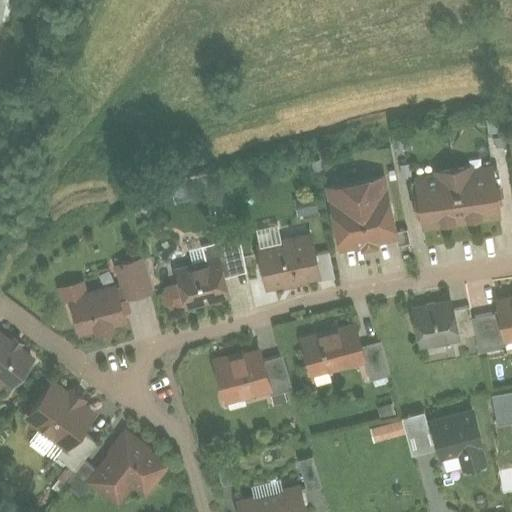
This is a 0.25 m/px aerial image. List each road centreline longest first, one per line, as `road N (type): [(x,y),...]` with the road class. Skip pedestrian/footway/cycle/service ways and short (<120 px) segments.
road 1 (residential): [(511,266),(303,300),(185,333),(147,352),(125,399)]
road 2 (residential): [(0,296),(125,399)]
road 3 (residential): [(125,399),(186,443),(204,511)]
